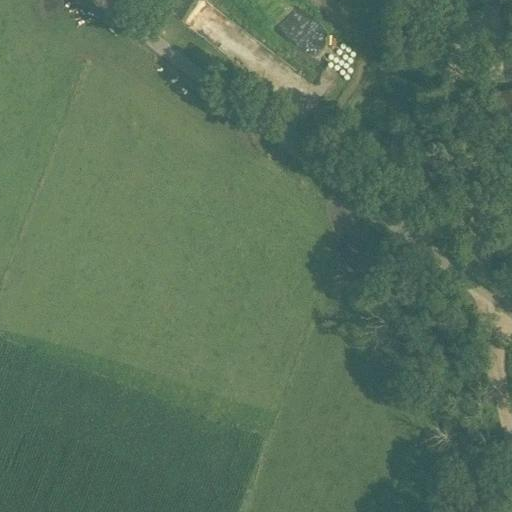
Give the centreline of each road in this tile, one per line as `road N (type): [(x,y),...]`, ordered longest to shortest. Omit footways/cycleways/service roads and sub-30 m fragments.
road 1 (unclassified): [(511,310),(101,0)]
road 2 (track): [(511,472),(443,0)]
